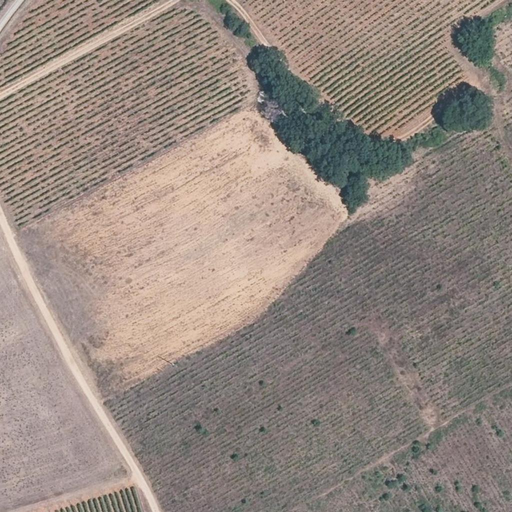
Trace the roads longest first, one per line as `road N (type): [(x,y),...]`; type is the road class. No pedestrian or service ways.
road 1 (track): [(232,0),(357,142),(390,144),(472,79),(488,91),(496,122)]
road 2 (unclassified): [(153,511),(0,212)]
road 3 (track): [(0,93),(175,0)]
